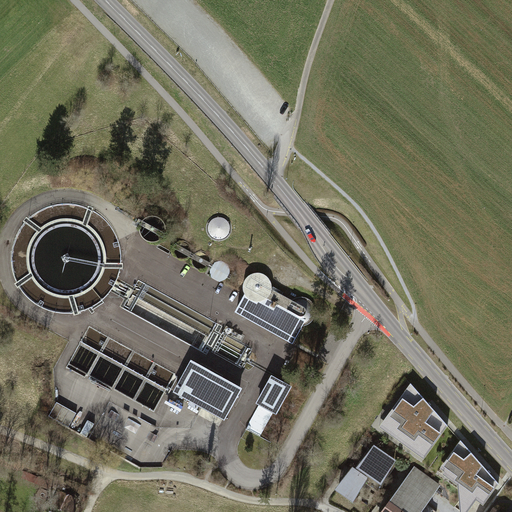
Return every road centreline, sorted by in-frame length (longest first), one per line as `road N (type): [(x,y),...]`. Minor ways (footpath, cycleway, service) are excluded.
road 1 (secondary): [(269,174),(511,461)]
road 2 (track): [(0,430),(106,471),(171,476),(247,500),(332,511)]
road 3 (track): [(260,205),(74,0)]
road 4 (secondary): [(105,0),(269,174)]
